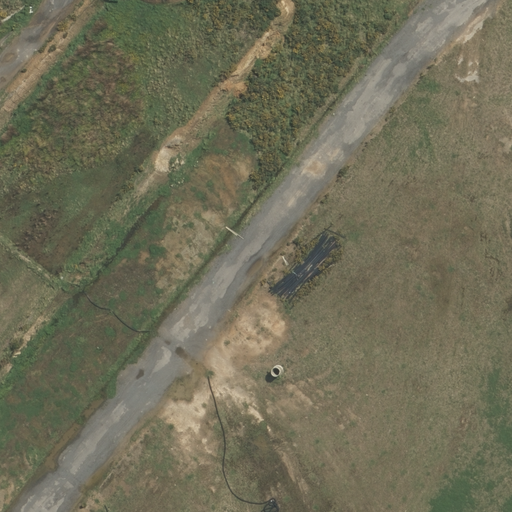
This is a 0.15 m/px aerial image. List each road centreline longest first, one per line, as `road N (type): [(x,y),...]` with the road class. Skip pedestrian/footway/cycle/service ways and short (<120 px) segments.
road 1 (track): [(0,106),(33,71),(106,35),(149,37),(213,53),(452,152),(511,163)]
road 2 (track): [(452,152),(505,0)]
